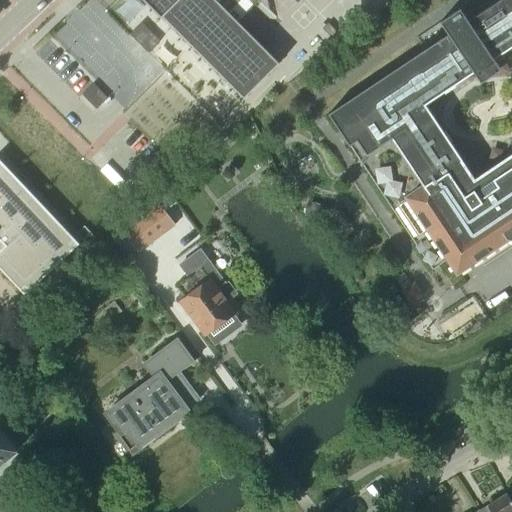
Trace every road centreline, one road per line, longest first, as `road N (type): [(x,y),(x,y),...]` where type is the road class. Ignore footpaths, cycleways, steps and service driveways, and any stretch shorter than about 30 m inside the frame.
road 1 (residential): [(312,511),(256,437),(248,410),(151,283)]
road 2 (residential): [(390,509),(409,486),(511,435)]
